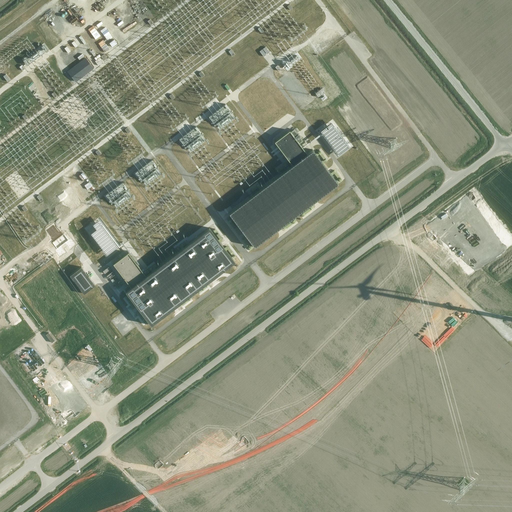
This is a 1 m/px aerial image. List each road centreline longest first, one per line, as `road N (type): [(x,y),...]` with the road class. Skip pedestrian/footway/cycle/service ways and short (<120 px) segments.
road 1 (unclassified): [(19,511),(503,146)]
road 2 (unclassified): [(381,0),(503,144)]
road 3 (track): [(390,228),(511,337)]
